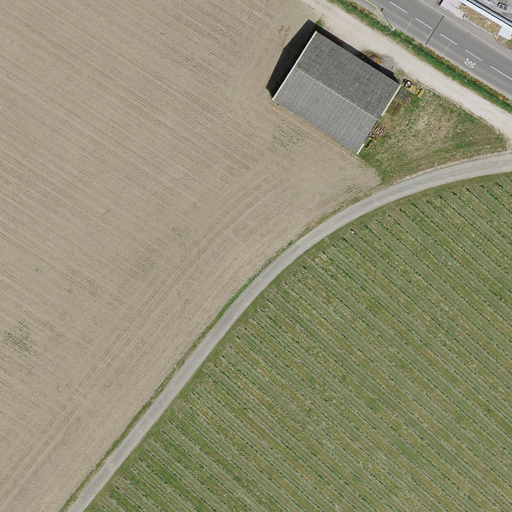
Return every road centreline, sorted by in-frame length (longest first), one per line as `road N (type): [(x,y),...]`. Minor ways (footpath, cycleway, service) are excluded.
road 1 (unclassified): [(511,162),(377,199),(287,258),(76,511)]
road 2 (track): [(511,125),(365,40),(318,0)]
road 3 (unclassified): [(511,72),(392,0)]
